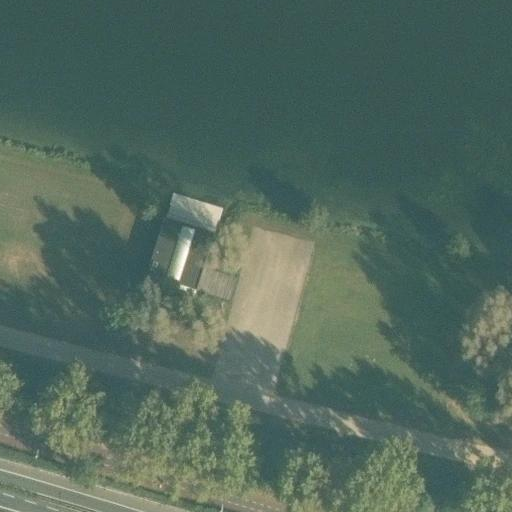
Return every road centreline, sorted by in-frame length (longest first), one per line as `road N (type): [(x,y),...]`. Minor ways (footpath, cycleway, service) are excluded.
road 1 (unclassified): [(304,511),(0,425)]
road 2 (secondary): [(121,511),(0,475)]
